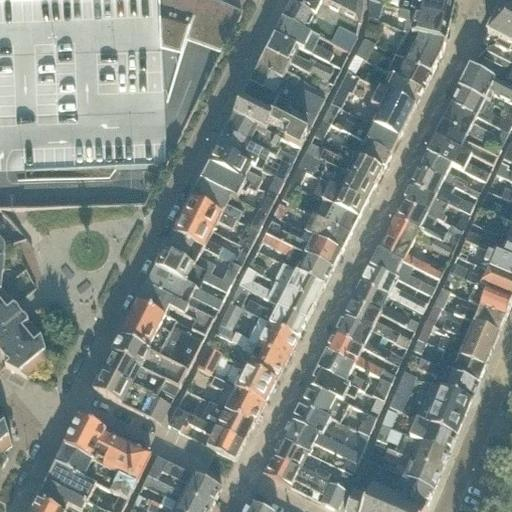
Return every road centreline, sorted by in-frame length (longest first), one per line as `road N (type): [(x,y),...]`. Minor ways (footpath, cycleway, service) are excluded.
road 1 (residential): [(107,325),(270,0)]
road 2 (residential): [(228,476),(73,399)]
road 3 (residential): [(445,511),(511,358)]
